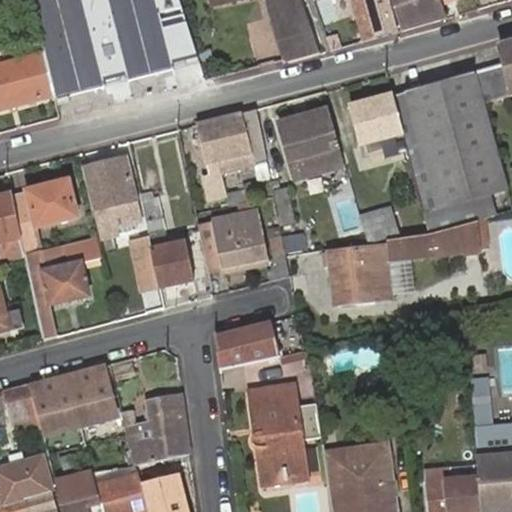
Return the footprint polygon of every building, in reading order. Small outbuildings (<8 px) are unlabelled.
[(28,0),(54,96),(57,101),(172,71),(170,63),(193,57),(177,0),(28,0)] [(209,0),(212,9),(253,0),(209,0)] [(301,0),(263,0),(271,24),(306,13),(301,0)] [(349,0),(362,42),(392,34),(381,0),(349,0)] [(439,0),(387,0),(397,32),(415,27),(415,24),(426,20),(427,24),(447,18),(442,6),(439,0)] [(306,13),(271,24),(283,64),(287,63),(318,54),(306,13)] [(477,75),(477,76),(483,104),(511,97),(511,42),(499,46),(505,68),(477,75)] [(44,54),(0,64),(0,108),(54,96),(44,54)] [(477,76),(394,98),(402,135),(425,235),(428,234),(470,223),(488,218),(489,218),(483,200),(504,194),(483,104),(477,76)] [(402,135),(394,98),(368,104),(368,102),(353,106),(362,144),(402,135)] [(257,109),(197,124),(209,176),(219,174),(267,162),(257,109)] [(270,122),(284,176),(337,162),(322,109),(270,122)] [(114,222),(139,215),(124,162),(87,171),(104,240),(118,237),(114,222)] [(219,174),(209,176),(215,198),(224,196),(219,174)] [(14,198),(25,256),(38,253),(34,231),(76,221),(67,182),(53,185),(54,189),(14,198)] [(273,191),(274,197),(278,218),(296,214),(289,188),(273,191)] [(14,198),(13,196),(0,199),(0,243),(1,243),(7,264),(26,260),(25,256),(14,198)] [(157,198),(141,201),(148,234),(164,230),(157,198)] [(358,215),(367,244),(386,242),(396,240),(389,210),(358,215)] [(260,213),(214,224),(225,274),(271,263),(260,213)] [(143,231),(139,215),(114,222),(118,237),(143,231)] [(488,218),(470,223),(479,252),(493,249),(488,218)] [(425,235),(396,240),(386,242),(386,244),(326,252),(330,271),(335,308),(391,301),(388,263),(479,252),(470,223),(428,234),(425,235)] [(214,224),(197,227),(201,245),(207,275),(208,277),(225,274),(214,224)] [(269,230),(278,281),(290,278),(286,257),(280,228),(269,230)] [(151,250),(159,288),(194,280),(193,279),(186,248),(185,243),(167,247),(164,230),(148,234),(149,238),(151,250)] [(141,291),(159,288),(151,250),(149,238),(131,242),(141,291)] [(186,248),(193,279),(207,275),(201,245),(186,248)] [(25,256),(26,260),(36,309),(51,306),(87,298),(79,265),(43,273),(38,253),(25,256)] [(0,296),(0,332),(9,330),(5,315),(0,296)] [(51,306),(36,309),(43,342),(57,338),(51,306)] [(14,312),(5,315),(9,330),(10,334),(19,331),(14,312)] [(216,338),(220,369),(276,359),(269,324),(216,338)] [(276,359),(277,365),(312,359),(311,353),(276,359)] [(486,357),(475,358),(476,366),(486,365),(486,357)] [(110,364),(28,387),(37,423),(45,446),(127,423),(110,364)] [(492,430),(487,381),(471,382),(476,432),(492,430)] [(296,386),(250,392),(255,429),(260,428),(261,434),(256,437),(254,438),(252,442),(251,446),(253,450),(257,452),(259,452),(261,474),(284,475),(284,481),(307,478),(302,444),(322,441),(318,407),(299,409),(296,386)] [(37,423),(28,387),(6,392),(16,429),(37,423)] [(188,456),(180,398),(142,405),(145,424),(126,427),(130,445),(134,467),(175,459),(188,456)] [(511,457),(511,428),(492,430),(476,432),(479,461),(511,457)] [(398,511),(391,451),(324,458),(331,511),(398,511)] [(0,511),(60,511),(54,488),(47,455),(0,468),(0,487),(1,487),(5,504),(0,505),(0,503),(0,511)] [(180,467),(189,465),(188,456),(175,459),(176,463),(139,473),(148,503),(142,504),(144,511),(150,511),(156,511),(154,502),(186,492),(180,467)] [(481,481),(484,511),(509,509),(509,511),(511,511),(511,458),(479,461),(480,468),(481,481)] [(483,511),(484,511),(481,481),(451,483),(450,472),(449,468),(429,470),(431,485),(433,511),(483,511)] [(480,468),(450,472),(451,483),(481,481),(480,468)] [(284,475),(261,474),(264,490),(307,485),(307,478),(284,481),(284,475)] [(93,478),(54,488),(60,511),(86,511),(101,508),(96,488),(93,478)] [(135,478),(96,488),(101,508),(101,511),(144,511),(142,504),(135,478)] [(188,503),(186,492),(154,502),(156,511),(188,503)]
